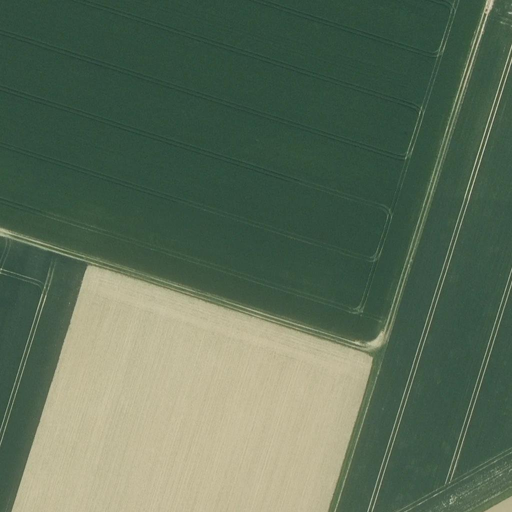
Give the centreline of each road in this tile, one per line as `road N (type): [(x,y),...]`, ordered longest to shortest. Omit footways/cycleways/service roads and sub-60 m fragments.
road 1 (track): [(331,511),(488,0)]
road 2 (track): [(378,355),(0,233)]
